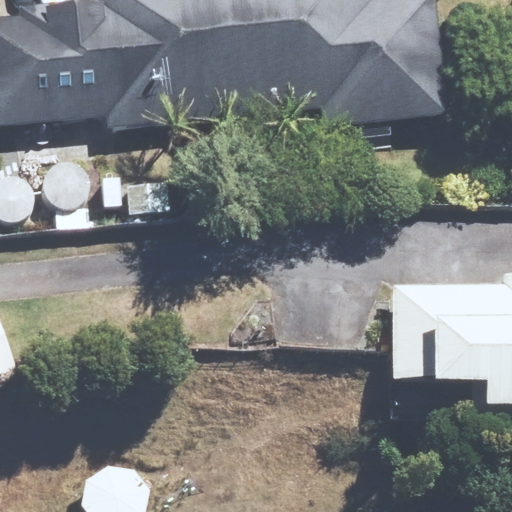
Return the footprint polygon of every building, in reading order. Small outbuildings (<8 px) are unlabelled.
[(17,25),(0,26),(0,133),(104,125),(105,136),(320,117),(322,135),(359,132),(360,144),(389,141),(388,129),(443,124),(432,0),(415,0),(370,4),(369,0),(92,0),(93,9),(17,16),(17,25)] [(82,167),(0,188),(0,237),(94,213),(82,167)] [(501,293),(391,292),(390,389),(428,389),(427,396),(479,397),(479,419),(511,419),(511,282),(501,282),(501,293)] [(0,383),(13,379),(0,343),(0,383)] [(145,511),(146,508),(146,502),(145,496),(143,491),(140,486),(136,482),(131,478),(126,476),(121,474),(115,473),(110,473),(104,474),(99,476),(94,479),(90,483),(86,487),(83,492),(82,498),(81,503),(81,509),(81,511),(145,511)]
